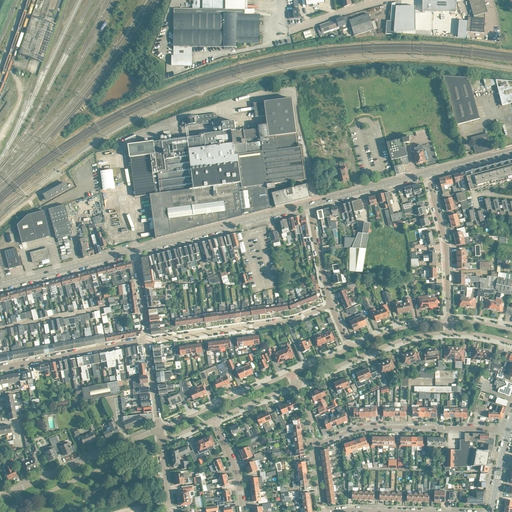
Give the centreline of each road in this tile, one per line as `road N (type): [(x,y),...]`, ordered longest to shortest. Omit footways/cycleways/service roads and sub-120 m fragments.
road 1 (residential): [(509,427),(358,426),(314,445)]
road 2 (residential): [(331,305),(283,322),(146,340)]
road 3 (tertiary): [(134,250),(307,205)]
road 4 (residential): [(295,384),(405,338),(448,332)]
road 5 (residential): [(158,429),(15,489)]
road 6 (residential): [(22,502),(161,442)]
road 7 (residential): [(448,320),(447,251),(427,174)]
road 8 (residential): [(0,367),(146,340)]
road 9 (residential): [(290,373),(158,429)]
road 10 (tertiary): [(0,286),(134,250)]
road 11 (tertiary): [(307,205),(427,174)]
